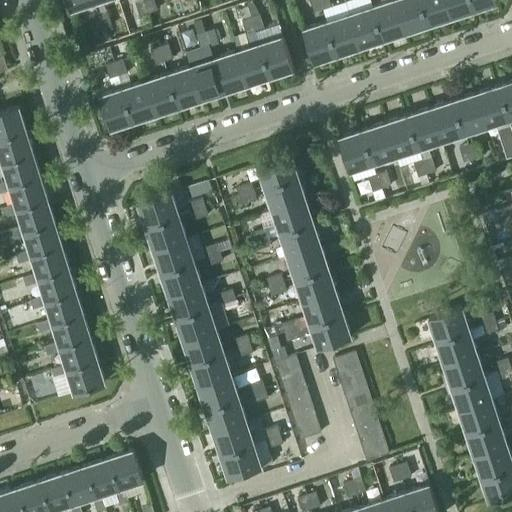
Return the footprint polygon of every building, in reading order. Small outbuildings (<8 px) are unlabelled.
[(69,0),(72,9),(96,1),(95,0),(69,0)] [(149,11),(145,0),(135,0),(140,14),(149,11)] [(158,8),(155,0),(145,0),(149,11),(158,8)] [(324,7),(321,0),(311,0),(315,11),(324,7)] [(396,0),(389,0),(373,5),(384,38),(407,31),(396,0)] [(396,0),(407,31),(430,23),(422,0),(396,0)] [(422,0),(430,23),(453,16),(447,0),(422,0)] [(447,0),(453,16),(476,8),(472,0),(447,0)] [(499,1),(499,0),(472,0),(476,8),(499,1)] [(240,7),(244,18),(249,16),(252,15),(248,5),(240,7)] [(373,5),(350,13),(361,46),(384,38),(373,5)] [(112,23),(108,8),(99,11),(103,26),(112,23)] [(103,26),(99,11),(90,14),(94,28),(103,26)] [(260,12),(252,15),(256,30),(265,27),(260,12)] [(350,13),(328,20),(339,53),(361,46),(350,13)] [(248,32),(256,30),(252,15),(249,16),(244,18),(243,18),(248,32)] [(201,17),(194,20),(198,32),(205,30),(201,17)] [(315,61),(339,53),(328,20),(304,28),(315,61)] [(219,41),(214,27),(205,30),(210,43),(219,41)] [(210,43),(205,30),(198,32),(197,33),(201,46),(210,43)] [(284,34),(261,42),(272,75),(295,68),(284,34)] [(174,56),(169,42),(160,45),(165,58),(174,56)] [(261,42),(238,49),(249,83),(272,75),(261,42)] [(165,58),(160,45),(152,48),(156,61),(165,58)] [(238,49),(215,57),(226,90),(249,83),(238,49)] [(0,54),(0,70),(8,68),(4,53),(0,54)] [(127,70),(123,57),(114,59),(118,73),(127,70)] [(215,57),(192,64),(203,98),(226,90),(215,57)] [(118,73),(114,59),(105,62),(110,76),(118,73)] [(181,105),(203,98),(192,64),(170,72),(181,105)] [(170,72),(147,79),(158,113),(181,105),(170,72)] [(135,120),(158,113),(147,79),(124,87),(135,120)] [(511,80),(501,84),(511,118),(511,117),(511,80)] [(501,121),(511,118),(501,84),(478,91),(489,125),(501,121)] [(111,128),(135,120),(124,87),(100,95),(111,128)] [(478,91),(455,99),(466,132),(489,125),(478,91)] [(443,140),(466,132),(455,99),(432,106),(443,140)] [(20,105),(0,111),(0,137),(28,129),(20,105)] [(432,106),(409,114),(420,147),(443,140),(432,106)] [(397,155),(420,147),(409,114),(386,121),(397,155)] [(386,121),(363,129),(374,162),(397,155),(386,121)] [(0,158),(0,162),(35,152),(28,129),(0,137),(0,149),(3,158),(0,158)] [(366,165),(374,162),(363,129),(340,137),(351,170),(366,165)] [(477,140),(468,143),(473,157),(482,154),(477,140)] [(464,160),(473,157),(468,143),(459,145),(464,160)] [(35,152),(0,162),(0,168),(5,167),(10,180),(0,183),(0,187),(42,174),(35,152)] [(258,163),(266,187),(300,176),(292,153),(258,163)] [(432,154),(423,157),(427,172),(436,169),(432,154)] [(418,175),(427,172),(423,157),(414,160),(418,175)] [(374,162),(366,165),(369,175),(377,173),(374,162)] [(393,193),(385,170),(377,173),(385,195),(393,193)] [(376,198),(385,195),(377,173),(369,175),(376,198)] [(42,174),(0,187),(0,193),(13,190),(17,203),(3,208),(4,212),(49,197),(42,174)] [(274,210),(307,199),(300,176),(266,187),(274,210)] [(210,179),(200,182),(203,192),(213,189),(210,179)] [(254,189),(251,179),(235,184),(238,194),(254,189)] [(254,189),(238,194),(241,203),(257,198),(254,189)] [(140,202),(147,225),(180,215),(172,191),(140,202)] [(188,201),(191,209),(206,204),(203,196),(188,201)] [(10,231),(11,234),(56,220),(49,197),(4,212),(6,217),(20,213),(24,226),(10,231)] [(281,233),(315,222),(307,199),(274,210),(278,222),(281,231),(281,233)] [(500,217),(511,212),(511,205),(511,203),(497,208),(500,217)] [(209,213),(206,204),(191,209),(194,218),(209,213)] [(511,212),(500,217),(503,225),(511,222),(511,212)] [(147,225),(155,248),(187,238),(180,215),(147,225)] [(56,220),(11,234),(13,240),(27,235),(32,250),(17,254),(18,257),(63,243),(56,220)] [(278,222),(268,225),(271,235),(281,231),(278,222)] [(289,256),(322,244),(315,222),(281,233),(289,256)] [(255,239),(271,235),(268,225),(252,230),(255,239)] [(0,234),(3,241),(12,238),(9,231),(0,234)] [(271,235),(255,239),(258,249),(274,244),(271,235)] [(155,248),(162,271),(195,260),(187,238),(155,248)] [(220,250),(218,241),(203,246),(206,255),(220,250)] [(63,243),(18,257),(20,261),(20,263),(35,259),(39,273),(25,277),(26,280),(70,266),(63,243)] [(330,267),(322,244),(289,256),(296,278),(330,267)] [(220,250),(206,255),(209,263),(223,259),(220,250)] [(511,254),(496,259),(499,268),(511,263),(511,254)] [(162,271),(170,294),(202,283),(195,260),(162,271)] [(70,266),(26,280),(28,287),(42,282),(46,296),(32,301),(33,303),(78,289),(70,266)] [(338,290),(330,267),(296,278),(304,301),(338,290)] [(284,279),(282,269),(266,274),(268,283),(284,279)] [(284,279),(268,283),(271,293),(287,288),(284,279)] [(177,317),(210,306),(202,283),(170,294),(177,317)] [(236,295),(233,287),(218,292),(221,300),(236,295)] [(78,289),(33,303),(35,310),(49,305),(53,319),(39,323),(40,326),(85,312),(78,289)] [(304,301),(311,324),(345,313),(338,290),(304,301)] [(236,295),(221,300),(223,309),(238,304),(236,295)] [(464,305),(431,316),(439,340),(471,329),(464,305)] [(177,317),(185,339),(217,329),(210,306),(177,317)] [(496,319),(493,310),(479,315),(481,323),(496,319)] [(85,312),(40,326),(42,333),(57,328),(61,342),(47,347),(47,349),(92,335),(85,312)] [(353,336),(345,313),(311,324),(319,347),(353,336)] [(285,330),(299,326),(297,317),(282,322),(285,330)] [(498,327),(496,319),(481,323),(484,332),(498,327)] [(299,326),(285,330),(287,339),(302,334),(299,326)] [(185,339),(192,362),(225,352),(217,329),(185,339)] [(479,352),(471,329),(439,340),(446,362),(479,352)] [(235,346),(250,341),(248,333),(233,337),(235,346)] [(278,334),(268,337),(272,349),(282,345),(278,334)] [(54,370),(54,372),(99,358),(92,335),(47,349),(49,356),(64,351),(68,365),(54,370)] [(250,341),(235,346),(238,355),(253,350),(250,341)] [(282,345),(272,349),(276,362),(289,357),(285,344),(282,345)] [(335,357),(338,368),(361,360),(358,350),(335,357)] [(192,362),(200,385),(232,374),(225,352),(192,362)] [(486,375),(479,352),(446,362),(453,385),(486,375)] [(276,362),(279,371),(300,364),(297,354),(289,357),(276,362)] [(511,365),(508,355),(493,360),(496,369),(511,365)] [(99,358),(54,372),(56,378),(71,374),(77,391),(106,382),(99,358)] [(342,378),(364,371),(361,360),(338,368),(342,378)] [(283,381),(304,374),(300,364),(279,371),(283,381)] [(511,368),(511,365),(496,369),(499,378),(511,374),(511,368)] [(342,378),(345,388),(368,381),(364,371),(342,378)] [(200,385),(207,408),(240,397),(232,374),(200,385)] [(283,381),(286,391),(307,384),(304,374),(283,381)] [(493,397),(486,375),(453,385),(461,408),(493,397)] [(250,392),(266,387),(263,379),(248,383),(250,392)] [(348,399),(371,391),(368,381),(345,388),(348,399)] [(289,400),(310,393),(307,384),(286,391),(289,400)] [(266,387),(250,392),(253,401),(268,396),(266,387)] [(348,399),(352,409),(375,401),(371,391),(348,399)] [(289,400),(292,410),(314,403),(310,393),(289,400)] [(207,408),(215,431),(247,420),(240,397),(207,408)] [(493,397),(461,408),(468,431),(501,420),(493,397)] [(355,419),(378,412),(375,401),(352,409),(355,419)] [(295,420),(317,413),(314,403),(292,410),(295,420)] [(355,419),(359,429),(382,422),(378,412),(355,419)] [(295,420),(299,430),(320,422),(317,413),(295,420)] [(215,431),(222,453),(255,443),(247,420),(215,431)] [(508,443),(501,420),(468,431),(475,454),(508,443)] [(323,432),(320,422),(299,430),(302,439),(323,432)] [(362,440),(385,432),(382,422),(359,429),(362,440)] [(266,437),(281,432),(278,424),(263,429),(266,437)] [(281,432),(266,437),(268,446),(283,441),(281,432)] [(362,440),(365,450),(388,443),(385,432),(362,440)] [(262,466),(255,443),(222,453),(230,477),(262,466)] [(392,453),(391,450),(388,443),(365,450),(369,460),(392,453)] [(511,466),(511,455),(508,443),(475,454),(483,476),(511,466)] [(133,447),(110,454),(125,499),(129,498),(124,484),(144,477),(133,447)] [(87,462),(102,507),(107,505),(102,491),(115,487),(120,501),(125,499),(110,454),(87,462)] [(412,475),(407,460),(398,462),(403,477),(412,475)] [(87,462),(64,469),(78,511),(83,511),(79,498),(93,494),(98,508),(102,507),(87,462)] [(403,477),(398,462),(390,465),(395,480),(403,477)] [(511,466),(483,476),(490,500),(511,493),(511,466)] [(78,511),(64,469),(42,477),(53,511),(59,511),(57,506),(70,501),(73,511),(78,511)] [(366,490),(361,475),(353,477),(358,492),(366,490)] [(53,511),(42,477),(19,484),(28,511),(38,511),(48,509),(48,511),(53,511)] [(358,492),(353,477),(344,480),(349,495),(358,492)] [(440,511),(431,482),(408,490),(415,511),(440,511)] [(28,511),(19,484),(0,490),(0,502),(3,511),(28,511)] [(316,490),(307,492),(312,507),(320,504),(316,490)] [(415,511),(408,490),(385,497),(389,511),(415,511)] [(303,510),(312,507),(307,492),(299,495),(303,510)] [(389,511),(385,497),(362,505),(364,511),(389,511)] [(144,511),(154,511),(151,501),(142,504),(144,511)]
